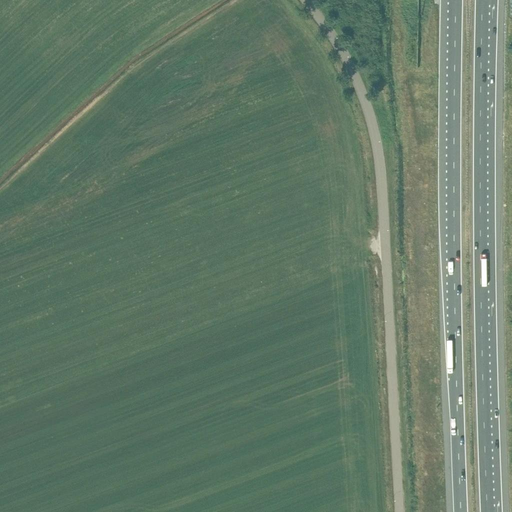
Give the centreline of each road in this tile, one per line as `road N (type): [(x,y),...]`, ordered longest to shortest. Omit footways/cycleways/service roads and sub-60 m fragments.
road 1 (unclassified): [(399,511),(378,154),(358,83),(305,0)]
road 2 (motorway): [(488,511),(483,0)]
road 3 (motorway): [(456,0),(460,511)]
